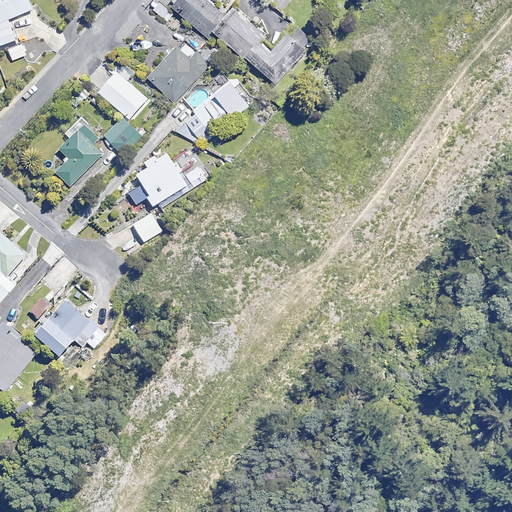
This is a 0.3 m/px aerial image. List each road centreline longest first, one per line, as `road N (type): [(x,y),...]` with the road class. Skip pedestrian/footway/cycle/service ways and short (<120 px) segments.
road 1 (residential): [(0,136),(116,0)]
road 2 (residential): [(94,282),(0,196)]
